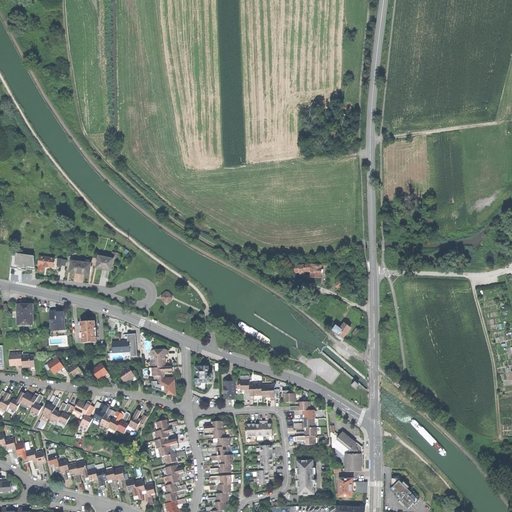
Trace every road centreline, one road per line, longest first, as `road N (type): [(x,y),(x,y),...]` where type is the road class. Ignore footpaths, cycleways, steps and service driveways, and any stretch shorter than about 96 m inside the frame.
road 1 (track): [(373,311),(199,238),(104,160),(83,130),(64,0)]
road 2 (secondary): [(372,237),(370,121),(383,0)]
road 3 (residential): [(185,411),(271,409),(280,416),(285,487),(238,511)]
road 4 (tertiary): [(374,422),(309,384),(186,342)]
road 5 (residential): [(0,376),(130,394),(185,411)]
road 6 (tertiary): [(186,342),(94,304),(25,289)]
road 7 (secondary): [(374,422),(373,272)]
road 8 (unclassified): [(373,272),(488,275),(511,267)]
road 9 (track): [(380,138),(511,121)]
